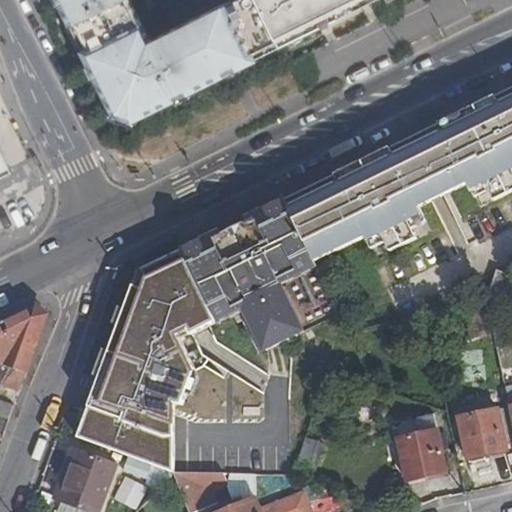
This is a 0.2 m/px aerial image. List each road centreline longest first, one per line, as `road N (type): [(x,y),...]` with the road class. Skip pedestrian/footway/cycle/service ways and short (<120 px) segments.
road 1 (secondary): [(511,35),(108,238)]
road 2 (residential): [(6,511),(108,238)]
road 3 (tertiary): [(0,6),(108,238)]
road 4 (secondary): [(0,291),(108,238)]
